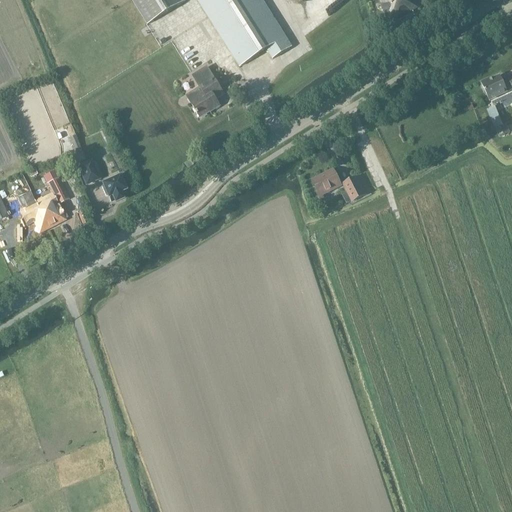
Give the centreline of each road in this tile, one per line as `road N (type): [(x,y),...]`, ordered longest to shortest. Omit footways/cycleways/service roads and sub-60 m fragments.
road 1 (tertiary): [(0,314),(146,221),(187,205),(229,169),(497,0)]
road 2 (track): [(342,98),(396,215)]
